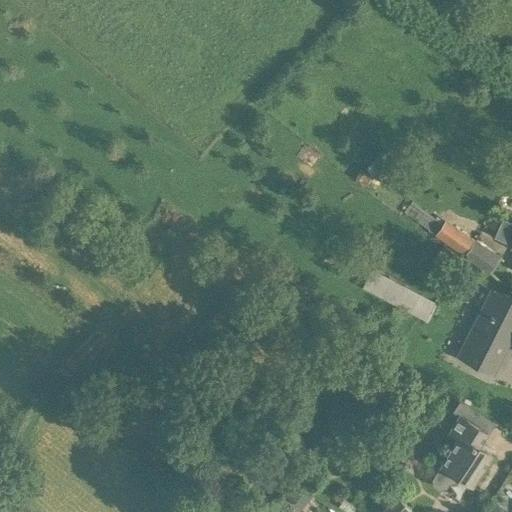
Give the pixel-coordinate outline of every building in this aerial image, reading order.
[(445,220),(434,235),(464,255),(474,239),(445,220)] [(500,256),(474,239),(464,255),(463,256),(488,273),(500,256)] [(372,268),(363,287),(430,318),(439,299),(372,268)] [(511,297),(491,287),(456,356),(494,374),(511,341),(511,297)] [(492,453),(479,445),(494,422),(460,400),(453,411),(457,414),(446,432),(455,438),(430,477),(432,478),(433,484),(437,486),(444,484),(451,474),(471,487),(492,453)] [(279,494),(294,477),(267,453),(252,469),(279,494)] [(296,476),(289,499),(308,504),(314,482),(296,476)] [(407,511),(411,509),(398,496),(404,489),(396,481),(389,488),(396,494),(379,511),(407,511)] [(265,511),(251,496),(232,511),(265,511)]
